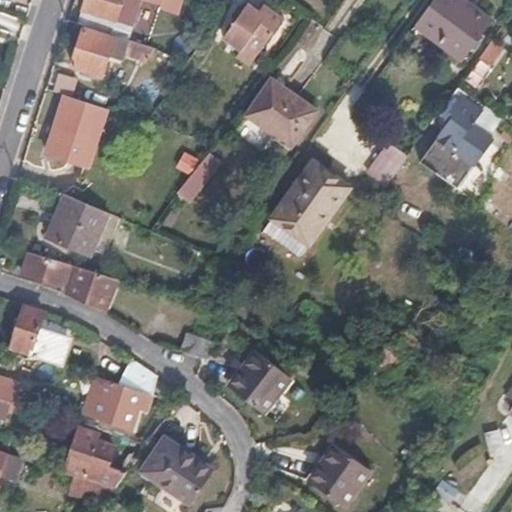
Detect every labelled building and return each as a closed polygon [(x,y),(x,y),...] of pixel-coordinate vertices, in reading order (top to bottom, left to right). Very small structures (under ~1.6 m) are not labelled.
[(111,35),(121,0),(84,0),(81,10),(87,12),(83,26),(111,35)] [(482,17),(457,0),(433,0),(414,28),(454,58),(482,17)] [(285,19),(264,3),(258,12),(249,6),(244,12),(242,9),(234,20),(238,23),(224,41),(242,53),(251,42),(262,50),(285,19)] [(83,32),(72,67),(102,76),(109,55),(113,41),(109,40),(83,32)] [(126,55),(135,58),(139,44),(111,35),(109,40),(113,41),(109,55),(126,55)] [(503,49),(492,41),(478,60),(490,68),(503,49)] [(315,114),(271,81),(245,115),(290,148),(315,114)] [(486,110),(458,89),(440,114),(451,122),(422,163),(457,191),(493,140),(474,126),(486,110)] [(64,98),(47,155),(89,168),(106,112),(64,98)] [(363,173),(383,188),(407,158),(387,142),(363,173)] [(221,165),(211,156),(177,199),(188,207),(221,165)] [(347,191),(312,165),(265,231),(299,257),(347,191)] [(90,258),(109,214),(65,195),(47,239),(90,258)] [(28,255),(21,275),(62,288),(60,294),(76,299),(91,305),(108,313),(118,281),(69,265),(68,268),(28,255)] [(36,355),(34,359),(58,366),(66,338),(38,328),(42,313),(23,307),(9,347),(36,355)] [(386,382),(417,348),(401,333),(392,342),(366,318),(351,334),(362,344),(354,354),(386,382)] [(181,352),(208,360),(217,347),(186,337),(181,352)] [(294,380),(258,355),(231,393),(267,418),(294,380)] [(130,357),(121,386),(152,396),(157,374),(130,357)] [(0,376),(0,399),(18,405),(26,408),(30,395),(15,390),(17,382),(0,376)] [(153,396),(152,396),(121,386),(96,378),(83,426),(128,442),(138,409),(148,412),(153,396)] [(30,395),(33,387),(17,382),(15,390),(30,395)] [(18,405),(0,399),(0,417),(13,422),(18,405)] [(91,480),(115,489),(126,474),(108,468),(110,458),(113,449),(97,444),(100,435),(80,429),(67,470),(91,479),(91,480)] [(164,440),(141,473),(189,506),(212,475),(164,440)] [(367,472),(332,447),(306,484),(341,509),(367,472)] [(454,492),(442,482),(433,495),(445,504),(454,492)]
